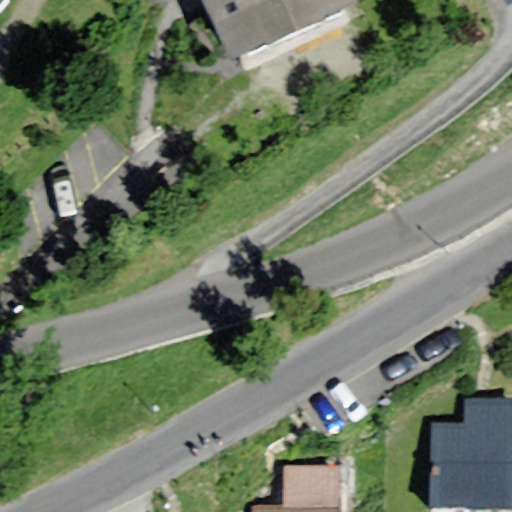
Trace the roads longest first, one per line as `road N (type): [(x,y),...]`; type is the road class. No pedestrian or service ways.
road 1 (residential): [(0,358),(352,254),(435,220),(511,173)]
road 2 (residential): [(42,511),(328,370),(511,252)]
